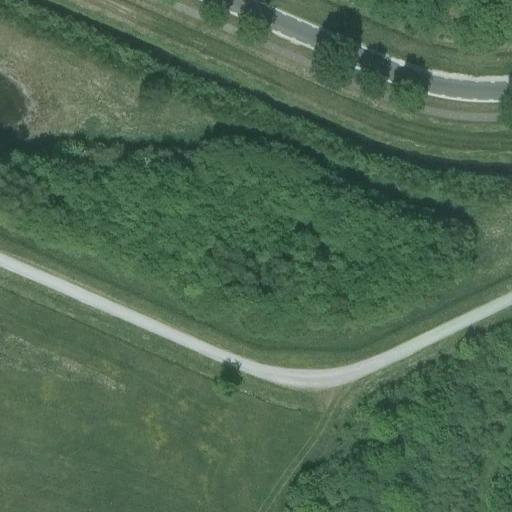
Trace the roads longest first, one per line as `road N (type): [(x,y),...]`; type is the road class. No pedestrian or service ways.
road 1 (track): [(511,146),(449,143),(379,124),(96,0)]
road 2 (tertiary): [(223,0),(389,72),(455,90),(511,91)]
